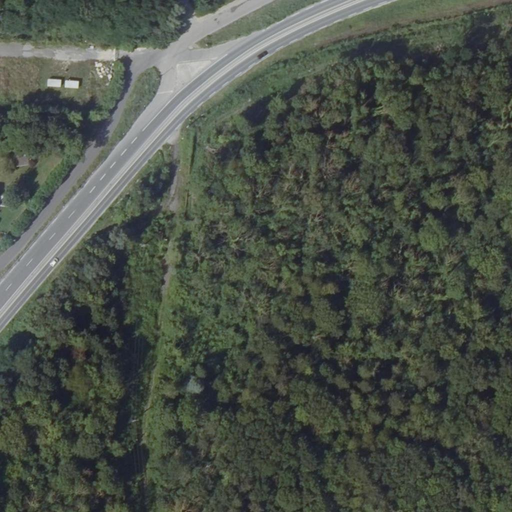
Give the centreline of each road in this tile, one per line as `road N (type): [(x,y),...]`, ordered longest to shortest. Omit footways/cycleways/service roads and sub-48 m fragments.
road 1 (track): [(149,511),(143,420),(174,188)]
road 2 (unclassified): [(167,57),(141,53),(113,124),(0,262)]
road 3 (secondary): [(163,110),(0,296)]
road 4 (secondary): [(182,114),(240,68),(327,19),(381,0)]
road 5 (unclassified): [(69,234),(134,224),(159,211),(174,188),(182,114)]
road 6 (secondary): [(69,234),(182,114)]
road 7 (track): [(0,50),(141,53)]
